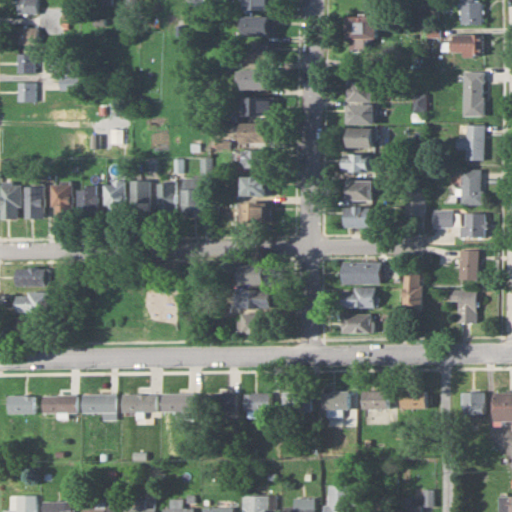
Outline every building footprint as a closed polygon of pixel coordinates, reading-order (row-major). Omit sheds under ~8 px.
[(38,0),(18,0),(19,14),(38,14),(38,0)] [(275,0),(244,0),(244,8),(276,8),(275,0)] [(483,22),(483,0),(461,0),(461,22),(483,22)] [(274,35),(274,14),(243,14),(243,35),(274,35)] [(376,15),(346,15),(346,38),(376,38),(376,15)] [(19,44),(38,44),(38,27),(19,27),(19,44)] [(483,33),(452,33),(452,54),(483,54),(483,33)] [(269,62),(269,40),(244,40),(244,62),(269,62)] [(19,72),(36,72),(36,53),(19,53),(19,72)] [(274,87),(274,67),(241,67),(241,87),(274,87)] [(483,70),(463,70),(463,114),(483,114),(483,70)] [(346,100),(374,100),(374,79),(346,79),(346,100)] [(20,100),(36,100),(36,81),(20,81),(20,100)] [(414,94),(414,110),(425,110),(425,94),(414,94)] [(274,95),(244,95),(244,113),(274,113),(274,95)] [(346,123),(375,123),(375,103),(346,103),(346,123)] [(243,141),(268,141),(268,122),(243,122),(243,141)] [(466,135),(457,135),(457,148),(466,148),(466,158),(485,158),(484,123),(466,123),(466,135)] [(374,126),(346,126),(346,145),(374,145),(374,126)] [(245,166),(271,166),(271,148),(245,148),(245,166)] [(344,171),(376,171),(376,152),(344,152),(344,171)] [(483,204),(483,167),(462,167),(462,204),(483,204)] [(273,175),(242,175),(242,195),(273,195),(273,175)] [(134,179),(134,217),(152,217),(152,179),(134,179)] [(185,179),(185,216),(204,216),(204,179),(185,179)] [(347,199),(373,199),(373,179),(347,179),(347,199)] [(127,180),(107,180),(107,217),(127,217),(127,180)] [(22,181),(2,181),(2,217),(22,217),(22,181)] [(53,217),(73,217),(73,181),(54,181),(53,217)] [(178,182),(161,182),(161,216),(178,216),(178,182)] [(46,217),(46,184),(27,184),(27,217),(46,217)] [(99,184),(82,184),(82,217),(99,217),(99,184)] [(426,186),(407,186),(406,216),(425,216),(426,186)] [(273,222),(273,200),(242,200),(242,222),(273,222)] [(373,205),(345,205),(345,225),(373,225),(373,205)] [(433,226),(453,226),(453,209),(433,209),(433,226)] [(486,212),(461,212),(461,237),(486,237),(486,212)] [(461,278),(478,278),(478,249),(461,249),(461,278)] [(381,282),(381,260),(343,260),(343,282),(381,282)] [(272,283),(272,263),(240,263),(240,283),(272,283)] [(51,285),(51,266),(18,266),(18,285),(51,285)] [(405,311),(423,311),(423,272),(405,272),(405,311)] [(378,306),(378,286),(343,286),(343,306),(378,306)] [(272,306),(272,287),(238,287),(238,306),(272,306)] [(458,303),(458,321),(477,321),(477,288),(452,288),(452,303),(458,303)] [(51,311),(51,290),(17,290),(17,311),(51,311)] [(241,331),(271,331),(271,311),(241,311),(241,331)] [(343,332),(373,332),(373,312),(343,312),(343,332)] [(46,315),(20,315),(20,333),(46,333),(46,315)] [(362,389),(362,407),(388,407),(388,389),(362,389)] [(427,407),(427,389),(400,389),(400,407),(427,407)] [(312,390),(283,390),(283,410),(312,410),(312,390)] [(342,415),(342,407),(349,407),(349,390),(324,390),(324,415),(342,415)] [(511,390),(495,390),(495,420),(511,419),(511,390)] [(198,411),(198,391),(163,391),(163,410),(198,411)] [(272,409),(272,391),(246,391),(246,409),(272,409)] [(485,416),(485,391),(461,391),(461,416),(485,416)] [(84,392),(84,410),(104,410),(104,417),(118,417),(118,392),(84,392)] [(238,392),(204,392),(204,410),(238,410),(238,392)] [(10,412),(36,412),(36,393),(10,393),(10,412)] [(78,393),(44,393),(44,411),(78,411),(78,393)] [(158,393),(124,393),(124,410),(158,410),(158,393)] [(327,504),(322,504),(322,511),(352,511),(352,483),(327,483),(327,504)] [(398,496),(398,511),(421,511),(422,504),(432,504),(432,488),(423,488),(423,496),(398,496)] [(38,511),(38,494),(12,494),(12,509),(5,509),(4,511),(38,511)] [(511,511),(511,494),(499,495),(498,511),(511,511)] [(243,495),(242,511),(267,511),(268,495),(243,495)] [(293,497),(293,505),(283,505),(283,511),(313,511),(313,497),(293,497)] [(155,511),(155,507),(146,507),(146,498),(136,498),(135,507),(125,507),(125,511),(155,511)] [(193,511),(194,507),(184,507),(184,498),(170,498),(170,507),(164,507),(163,511),(193,511)] [(358,511),(389,511),(389,499),(359,499),(358,511)] [(75,511),(75,500),(46,500),(45,511),(75,511)] [(106,511),(107,503),(98,503),(98,507),(84,507),(83,511),(106,511)]
